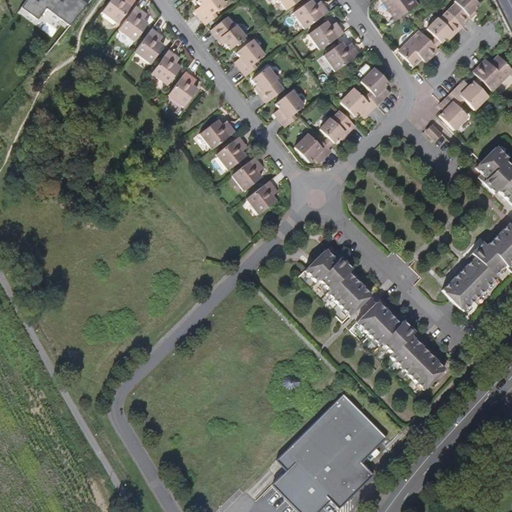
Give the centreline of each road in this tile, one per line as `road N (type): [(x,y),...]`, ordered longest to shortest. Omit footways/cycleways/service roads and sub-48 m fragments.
road 1 (residential): [(171,511),(115,414),(116,396),(312,197)]
road 2 (residential): [(161,0),(312,197)]
road 3 (residential): [(312,197),(459,342)]
road 4 (primary): [(511,364),(389,511)]
